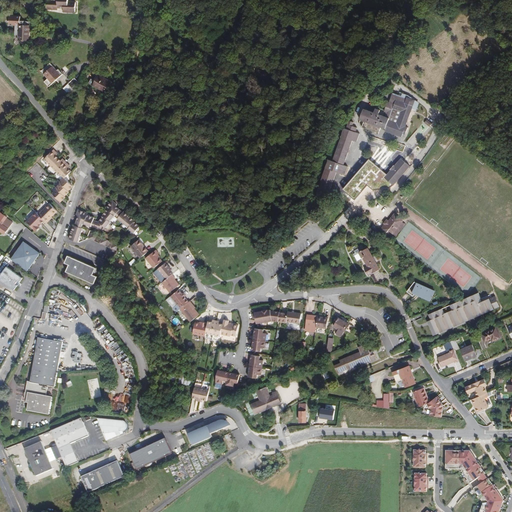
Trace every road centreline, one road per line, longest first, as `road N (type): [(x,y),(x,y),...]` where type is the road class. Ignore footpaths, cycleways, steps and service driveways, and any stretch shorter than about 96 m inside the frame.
road 1 (residential): [(44,280),(97,303),(137,351),(141,423),(177,427),(227,409),(252,439)]
road 2 (residential): [(441,385),(391,295),(378,289),(266,294),(246,303)]
road 3 (residential): [(246,303),(209,301),(168,237),(85,164)]
road 4 (residential): [(438,433),(252,439)]
road 5 (residential): [(0,62),(85,164)]
road 6 (residential): [(44,280),(85,164)]
